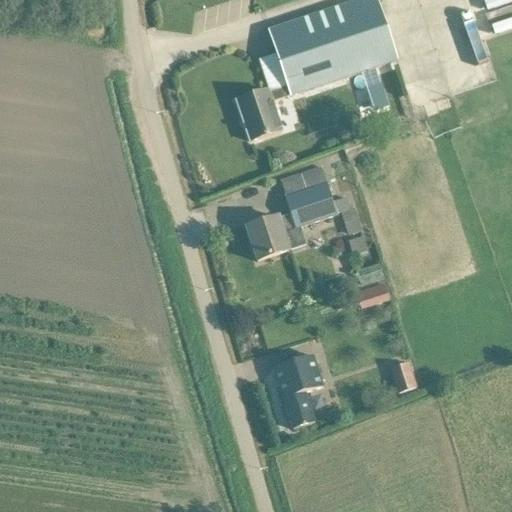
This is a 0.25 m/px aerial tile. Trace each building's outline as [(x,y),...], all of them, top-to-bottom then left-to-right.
[(375,0),(366,0),(288,26),(269,33),(288,88),(269,94),(268,93),(236,103),(250,144),(282,134),(272,105),(291,99),(397,63),(375,0)] [(486,76),(507,71),(501,48),(480,54),(486,76)] [(387,108),(379,86),(366,91),(373,113),(387,108)] [(254,242),(250,243),(257,264),(306,248),(300,230),(344,215),(351,237),(362,234),(354,211),(350,212),(347,201),(333,205),(327,187),(285,201),(290,217),(246,231),(248,236),(251,235),(254,242)] [(363,238),(349,243),(353,254),(357,253),(358,257),(368,253),(363,238)] [(313,358),(293,365),(274,371),(294,433),(315,426),(305,396),(323,390),(313,358)] [(389,371),(397,397),(417,391),(409,365),(389,371)]
